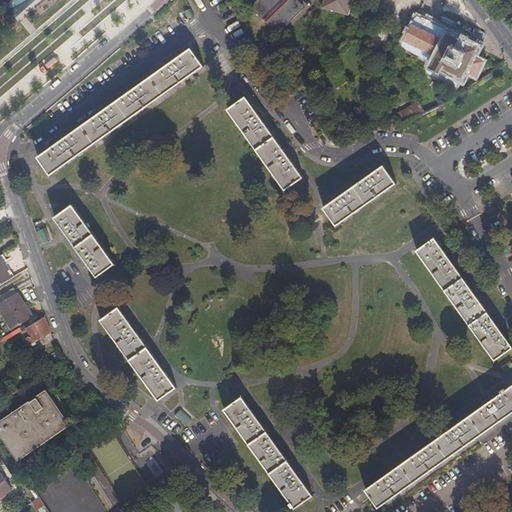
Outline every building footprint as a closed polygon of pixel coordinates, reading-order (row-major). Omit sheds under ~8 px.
[(289,0),(257,0),(252,6),(254,9),(252,11),(261,21),(263,20),(266,23),(264,24),(274,34),(276,31),(279,34),(288,25),(286,22),(290,18),(293,20),(302,12),(299,9),(302,6),(295,0),(292,0),(291,2),(289,0)] [(355,7),(351,6),(352,0),(323,0),(322,7),(348,15),(349,11),(353,12),(355,7)] [(427,70),(428,72),(455,87),(458,81),(460,82),(464,73),(475,78),(482,63),(472,57),(477,48),(449,34),(450,32),(417,16),(401,46),(430,61),(427,66),(427,67),(427,70)] [(52,175),(203,67),(190,50),(39,157),(52,175)] [(286,99),(308,80),(305,75),(282,95),(286,99)] [(435,98),(440,106),(448,102),(442,94),(435,98)] [(302,177),(283,150),(245,98),(228,111),(259,155),(285,190),(302,177)] [(393,122),(399,129),(425,114),(418,102),(393,117),(395,120),(393,122)] [(337,225),(396,183),(383,166),(325,208),(337,225)] [(71,203),(54,215),(83,256),(97,276),(114,264),(79,214),(71,203)] [(40,243),(50,240),(45,228),(36,231),(40,243)] [(434,252),(441,246),(435,238),(428,243),(434,252)] [(511,345),(511,343),(460,272),(441,246),(434,252),(428,243),(418,250),(496,357),(511,345)] [(0,254),(0,262),(2,266),(8,262),(2,253),(0,254)] [(2,266),(0,262),(0,284),(10,278),(2,266)] [(0,311),(12,329),(38,312),(23,288),(0,302),(0,311)] [(68,304),(63,306),(71,328),(77,326),(68,304)] [(175,387),(133,329),(118,307),(101,319),(158,399),(175,387)] [(54,329),(45,315),(26,327),(31,334),(24,338),(28,345),(54,329)] [(378,505),(511,409),(511,383),(366,488),(378,505)] [(0,433),(18,460),(71,425),(47,389),(0,419),(0,433)] [(312,494),(252,412),(242,397),(224,409),(295,506),(312,494)] [(182,410),(175,416),(185,427),(192,421),(182,410)] [(0,500),(5,498),(3,495),(6,492),(13,488),(0,470),(0,500)] [(27,496),(15,504),(20,511),(32,503),(27,496)] [(32,502),(38,511),(45,506),(40,497),(32,502)]
